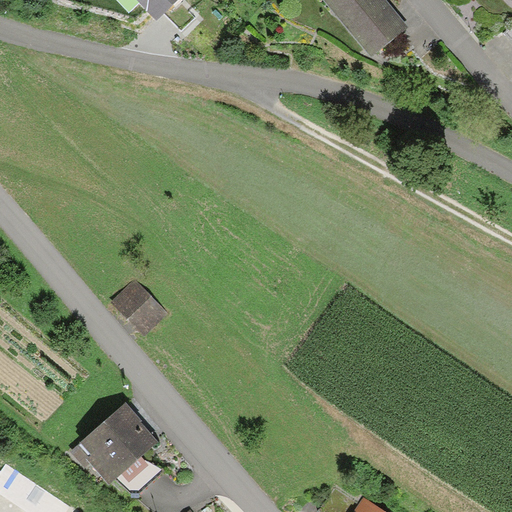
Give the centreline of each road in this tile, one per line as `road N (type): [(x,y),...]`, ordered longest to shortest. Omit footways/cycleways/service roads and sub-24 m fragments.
road 1 (residential): [(0,29),(334,92),(421,122),(511,172)]
road 2 (tertiary): [(0,209),(261,511)]
road 3 (track): [(264,76),(265,96),(511,237)]
road 4 (residential): [(511,103),(427,0)]
